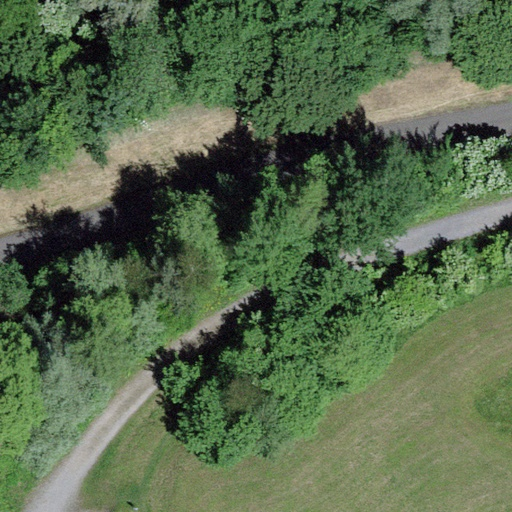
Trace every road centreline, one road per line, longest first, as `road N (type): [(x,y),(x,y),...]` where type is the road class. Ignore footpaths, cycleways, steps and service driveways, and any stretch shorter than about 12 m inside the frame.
road 1 (track): [(511,112),(326,154),(0,252)]
road 2 (trunk): [(511,111),(0,109)]
road 3 (track): [(371,256),(206,332),(56,482),(39,511)]
road 4 (track): [(511,220),(371,256)]
